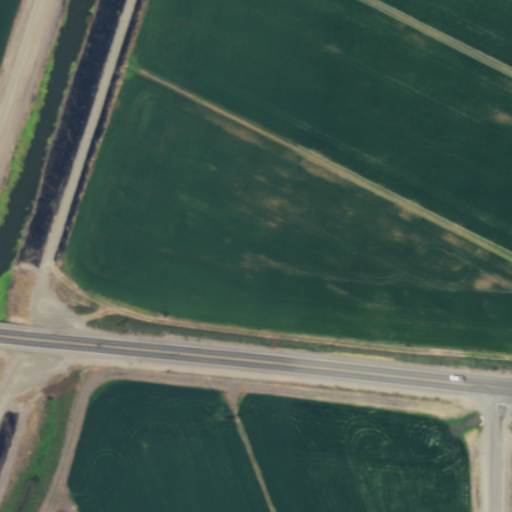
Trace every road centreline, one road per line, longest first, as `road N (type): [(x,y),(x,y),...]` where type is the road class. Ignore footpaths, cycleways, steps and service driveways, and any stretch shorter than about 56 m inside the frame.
road 1 (secondary): [(511,390),(21,339)]
road 2 (tertiary): [(498,511),(501,390)]
